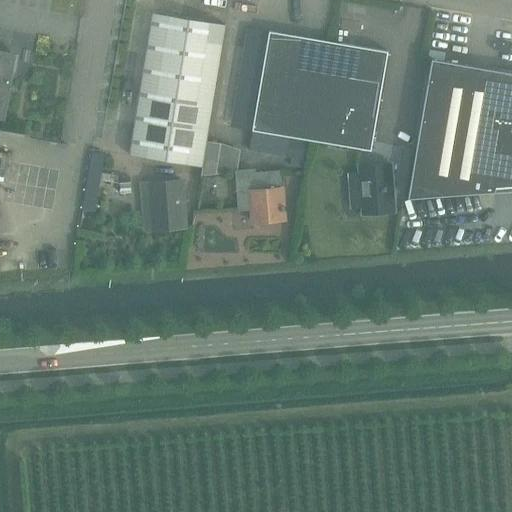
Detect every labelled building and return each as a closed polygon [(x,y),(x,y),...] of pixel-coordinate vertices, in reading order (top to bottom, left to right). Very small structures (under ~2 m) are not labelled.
[(129,155),(201,167),(205,144),(224,25),(152,13),(129,155)] [(291,137),(311,140),(328,41),(269,31),(252,130),(291,137)] [(328,41),(311,140),(370,151),(387,51),(328,41)] [(0,119),(5,120),(12,75),(16,54),(10,53),(0,50),(0,119)] [(511,72),(431,59),(407,199),(495,192),(496,187),(511,186),(511,72)] [(291,137),(288,154),(308,157),(311,140),(291,137)] [(201,167),(199,178),(214,177),(219,146),(205,144),(201,167)] [(83,211),(95,213),(104,154),(92,152),(83,211)] [(358,167),(362,214),(394,211),(391,165),(358,167)] [(236,173),(239,211),(251,209),(252,223),(284,220),(282,188),(279,188),(278,173),(254,175),(254,171),(236,173)] [(148,183),(152,230),(185,228),(181,181),(148,183)]
